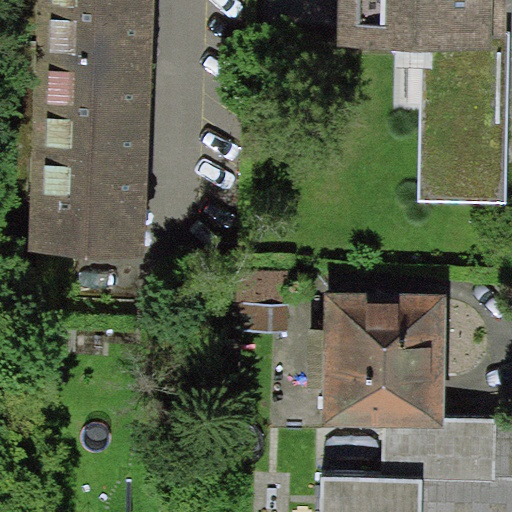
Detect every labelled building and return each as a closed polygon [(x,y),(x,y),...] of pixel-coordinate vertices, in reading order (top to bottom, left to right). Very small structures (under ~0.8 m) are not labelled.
[(38,0),(28,254),(143,258),(153,0),(38,0)] [(342,0),(343,42),(423,43),(421,202),(509,203),(511,0),(342,0)] [(329,293),(328,422),(386,422),(385,474),(498,474),(498,415),(447,415),(448,294),(329,293)] [(289,302),(237,302),(237,331),(289,331),(289,302)] [(325,473),(324,511),(424,511),(425,474),(325,473)]
